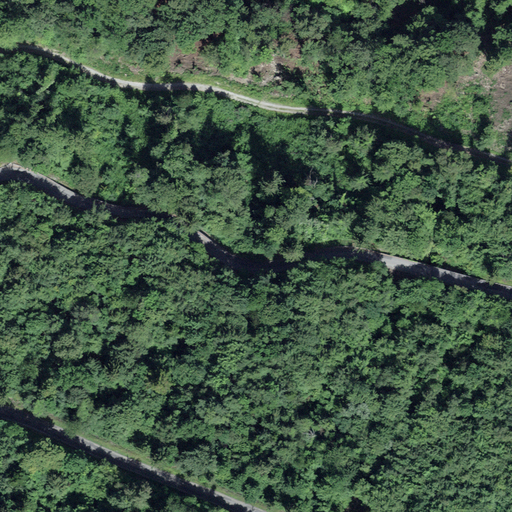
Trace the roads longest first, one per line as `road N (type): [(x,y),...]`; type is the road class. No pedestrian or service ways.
road 1 (tertiary): [(511,292),(359,254),(242,267),(176,221),(86,204),(24,175),(0,174)]
road 2 (track): [(511,164),(360,118),(278,109),(192,87),(137,85),(38,48),(0,51)]
road 3 (tertiary): [(0,410),(251,511)]
